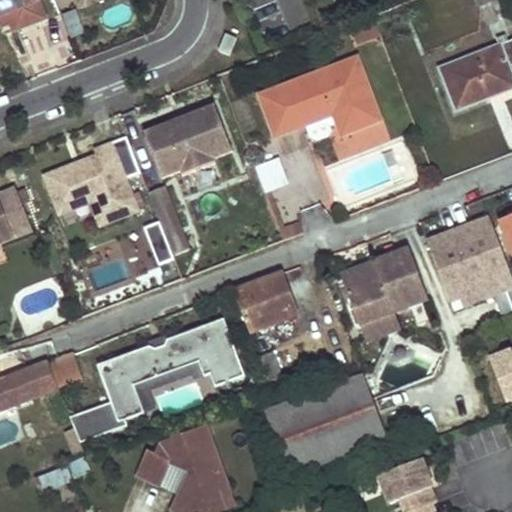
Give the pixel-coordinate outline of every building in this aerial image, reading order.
[(14,32),(46,19),(38,0),(0,0),(0,17),(7,15),(11,24),(14,32)] [(78,0),(82,9),(105,0),(78,0)] [(75,12),(61,17),(71,40),(84,35),(75,12)] [(7,15),(0,17),(0,24),(1,28),(11,24),(7,15)] [(373,15),(350,24),(357,43),(381,35),(373,15)] [(226,34),(218,52),(229,56),(237,38),(226,34)] [(511,41),(441,68),(457,109),(491,97),(489,91),(511,82),(511,75),(509,66),(511,65),(511,41)] [(358,60),(261,97),(276,136),(329,116),(328,111),(334,109),(339,111),(341,118),(337,120),(343,135),(381,121),(358,60)] [(233,153),(215,106),(145,133),(163,179),(182,172),(184,177),(216,165),(214,160),(233,153)] [(334,109),(328,111),(329,116),(337,120),(341,118),(339,111),(334,109)] [(75,166),(45,177),(57,209),(84,198),(88,206),(91,204),(100,228),(140,213),(113,144),(95,151),(97,156),(83,162),(85,166),(77,170),(75,166)] [(254,168),(264,195),(289,187),(280,160),(254,168)] [(0,244),(34,231),(17,188),(0,195),(0,244)] [(166,188),(149,195),(175,258),(191,252),(166,188)] [(272,196),(266,198),(282,239),(302,231),(303,225),(286,232),(272,196)] [(84,198),(57,209),(60,217),(88,206),(84,198)] [(511,278),(489,212),(425,234),(451,310),(492,296),(499,316),(511,311),(511,278)] [(511,217),(501,222),(511,249),(511,217)] [(159,225),(141,231),(154,269),(172,262),(159,225)] [(428,299),(409,249),(374,262),(377,270),(344,282),(359,324),(393,312),(428,299)] [(377,270),(374,262),(341,274),(344,282),(377,270)] [(119,265),(95,268),(97,284),(121,281),(119,265)] [(249,331),(295,314),(281,273),(234,291),(249,331)] [(399,328),(393,312),(359,324),(365,340),(399,328)] [(244,376),(224,319),(168,340),(167,346),(156,350),(150,347),(99,366),(113,402),(71,417),(80,443),(127,426),(125,420),(144,413),(134,386),(199,363),(204,377),(211,375),(215,387),(244,376)] [(168,340),(166,336),(148,343),(150,347),(156,350),(167,346),(168,340)] [(511,351),(491,360),(506,402),(511,399),(511,351)] [(263,383),(280,377),(271,354),(254,359),(263,383)] [(67,366),(65,355),(0,380),(0,408),(58,387),(53,371),(67,366)] [(193,381),(204,377),(199,363),(134,386),(144,413),(156,409),(150,393),(192,379),(193,381)] [(384,440),(360,376),(264,411),(287,477),(384,440)] [(45,432),(71,421),(63,401),(38,411),(45,432)] [(175,511),(211,511),(221,508),(213,490),(225,485),(202,430),(155,446),(150,456),(140,452),(129,476),(154,486),(164,464),(187,473),(181,489),(175,487),(166,508),(175,511)] [(89,472),(84,459),(67,466),(73,479),(89,472)] [(433,488),(422,460),(379,477),(390,504),(400,501),(404,511),(434,511),(431,505),(435,502),(430,489),(433,488)] [(70,481),(65,467),(35,478),(41,492),(70,481)] [(232,504),(225,485),(213,490),(221,508),(232,504)]
